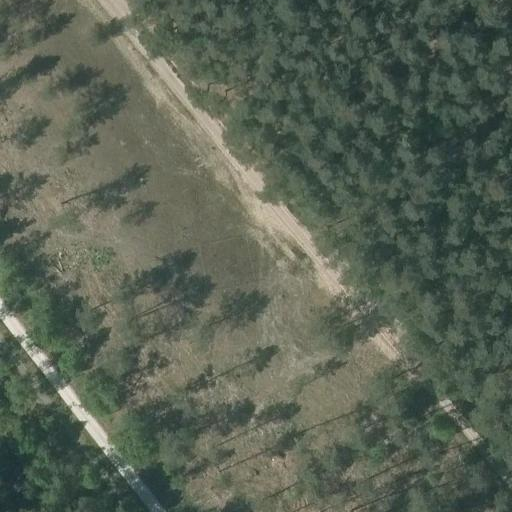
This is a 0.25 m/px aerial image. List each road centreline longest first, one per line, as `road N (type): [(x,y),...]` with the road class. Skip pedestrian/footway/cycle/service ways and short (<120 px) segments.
road 1 (track): [(103,0),(511,497)]
road 2 (track): [(150,511),(0,315)]
